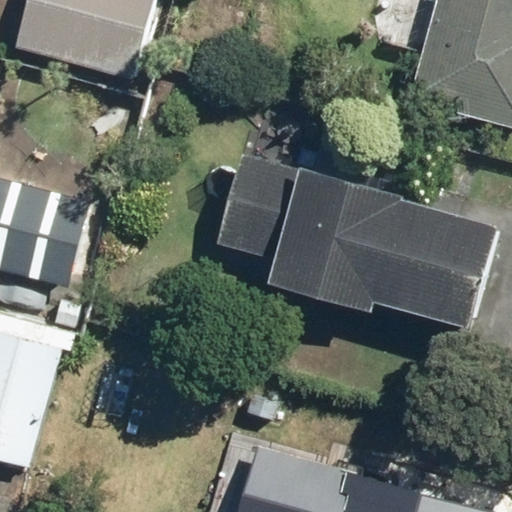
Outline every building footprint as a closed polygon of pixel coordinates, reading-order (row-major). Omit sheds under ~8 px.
[(158,0),(33,0),(19,52),(136,84),(158,0)] [(511,0),(440,0),(413,103),(511,130),(511,0)] [(503,231),(245,158),(220,247),(281,264),(273,290),(375,319),(378,308),(474,335),(503,231)] [(93,206),(0,183),(0,271),(72,290),(93,206)] [(69,333),(0,314),(0,462),(32,471),(69,333)] [(343,472),(260,449),(242,511),(468,511),(342,477),(343,472)]
